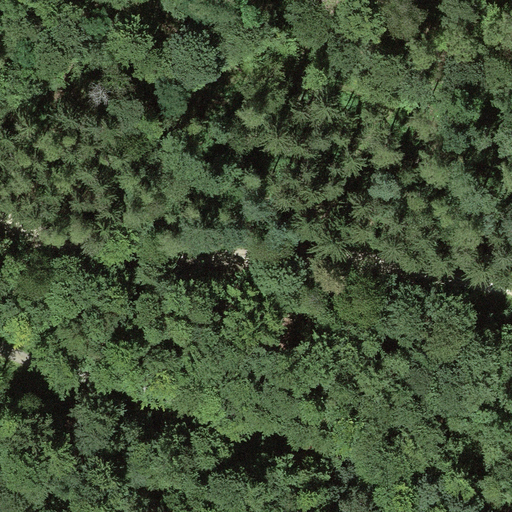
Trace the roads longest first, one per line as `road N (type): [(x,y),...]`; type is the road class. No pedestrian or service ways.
road 1 (track): [(511,282),(338,250),(240,260),(35,234),(0,218)]
road 2 (track): [(0,346),(54,372),(289,425),(375,480),(402,511)]
